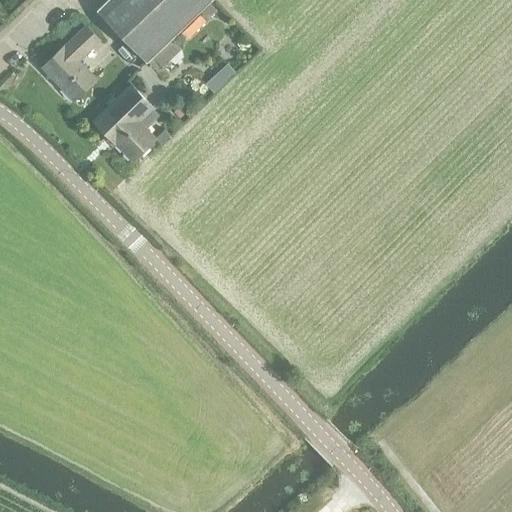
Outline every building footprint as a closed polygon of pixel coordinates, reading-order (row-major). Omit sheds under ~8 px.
[(147,63),(213,0),(110,0),(98,12),(147,63)] [(100,38),(84,23),(42,64),(75,97),(96,77),(79,60),(100,38)] [(214,93),(236,72),(228,63),(205,84),(214,93)] [(134,161),(158,138),(141,120),(155,107),(133,83),(95,120),(134,161)] [(180,119),(186,112),(180,105),(173,112),(180,119)] [(165,130),(156,140),(161,145),(170,135),(165,130)]
